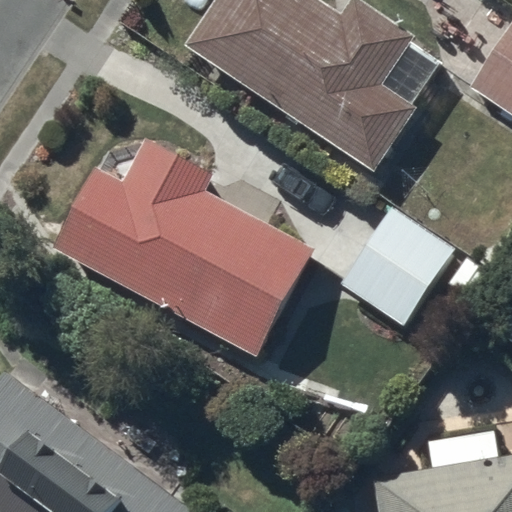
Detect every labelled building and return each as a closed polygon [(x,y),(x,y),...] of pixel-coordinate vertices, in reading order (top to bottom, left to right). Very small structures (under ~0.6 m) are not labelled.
[(320,0),(218,0),(188,45),(378,173),(422,107),(417,104),(442,67),(411,47),(418,37),(363,0),(356,0),(345,16),(320,0)] [(511,26),(467,91),(511,122),(500,140),(511,148),(511,26)] [(318,257),(207,199),(217,181),(150,146),(127,189),(98,174),(55,255),(261,364),(318,257)] [(457,252),(392,208),(342,283),(406,326),(457,252)] [(511,317),(500,334),(511,342),(511,317)] [(192,511),(0,368),(0,511),(192,511)] [(435,462),(379,470),(384,511),(511,511),(511,448),(501,450),(498,425),(431,435),(435,462)]
